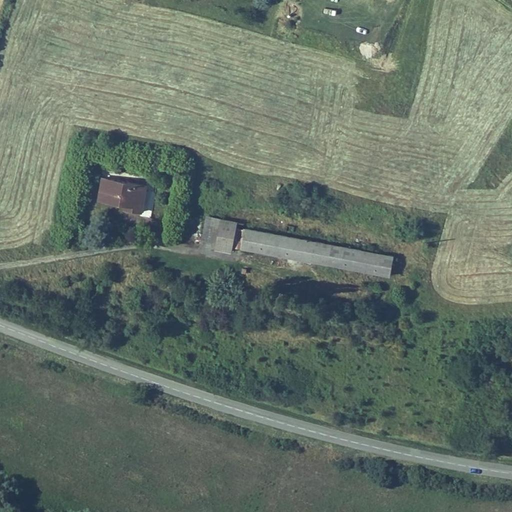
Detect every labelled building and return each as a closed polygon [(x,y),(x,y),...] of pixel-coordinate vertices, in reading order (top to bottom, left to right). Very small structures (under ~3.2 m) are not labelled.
[(147,184),(102,176),(99,196),(126,200),(125,207),(143,210),(147,184)] [(239,220),(207,215),(201,245),(233,251),(235,245),(238,225),(239,220)] [(235,245),(341,265),(345,245),(238,225),(235,245)] [(345,245),(341,265),(392,274),(396,254),(345,245)] [(105,343),(115,320),(103,315),(93,338),(105,343)]
